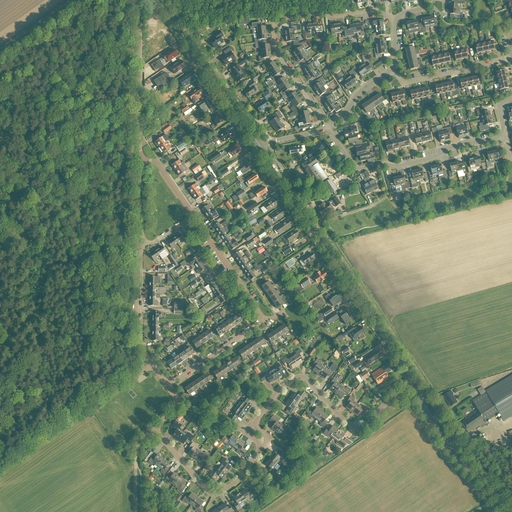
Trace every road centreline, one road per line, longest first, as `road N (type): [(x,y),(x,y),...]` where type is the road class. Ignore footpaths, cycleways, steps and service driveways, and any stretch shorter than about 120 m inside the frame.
road 1 (tertiary): [(415,383),(258,149)]
road 2 (residential): [(325,127),(276,51),(276,22),(375,10),(395,20)]
road 3 (residential): [(253,426),(297,377),(357,428),(415,383)]
road 4 (residential): [(325,127),(358,168),(401,165),(501,136)]
road 5 (residential): [(143,161),(138,0)]
road 6 (residential): [(153,428),(214,493),(237,480),(262,447)]
road 7 (tertiary): [(502,511),(436,428),(415,383)]
road 8 (residential): [(167,384),(137,343),(143,241)]
road 9 (residential): [(270,142),(191,35),(179,32)]
road 10 (tertiary): [(258,149),(179,32)]
road 11 (residential): [(390,70),(405,83),(511,56)]
road 12 (residential): [(262,318),(191,217)]
